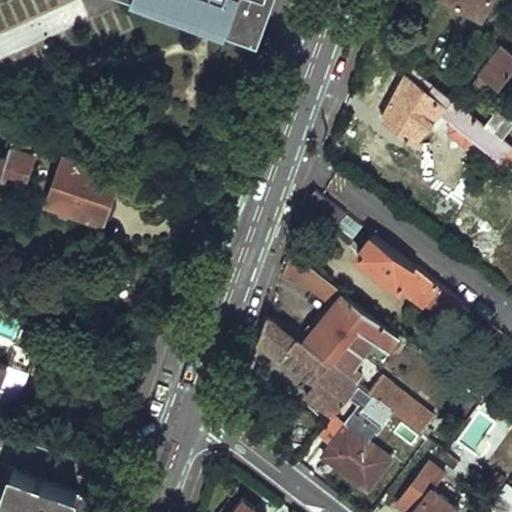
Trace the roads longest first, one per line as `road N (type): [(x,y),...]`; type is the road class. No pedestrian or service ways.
road 1 (primary): [(187,409),(334,0)]
road 2 (residential): [(187,409),(331,511)]
road 3 (residential): [(159,486),(0,429)]
